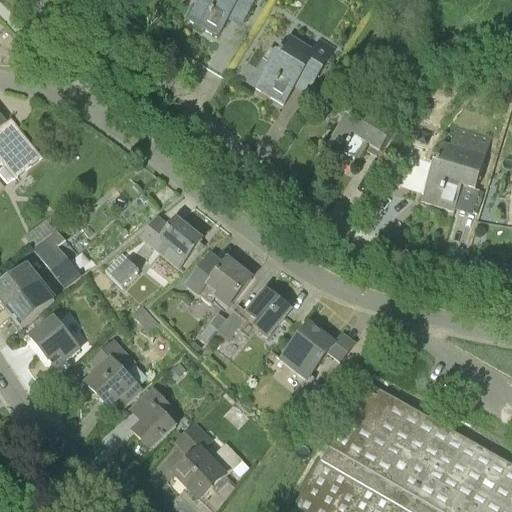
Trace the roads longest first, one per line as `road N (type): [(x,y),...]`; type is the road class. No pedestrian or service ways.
road 1 (residential): [(69,101),(109,120),(330,285),(511,336)]
road 2 (residential): [(183,84),(189,109),(336,228),(414,261),(511,274)]
road 3 (unclassified): [(117,511),(58,451),(0,371)]
